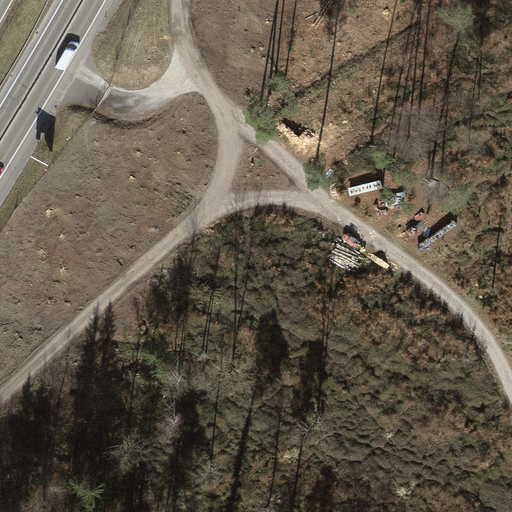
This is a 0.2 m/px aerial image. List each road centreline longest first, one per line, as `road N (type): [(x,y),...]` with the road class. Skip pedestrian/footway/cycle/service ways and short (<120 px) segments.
road 1 (track): [(0,400),(218,187),(293,191)]
road 2 (track): [(293,191),(452,280),(511,342)]
road 3 (track): [(218,187),(242,128),(193,68),(186,0)]
road 4 (trunk): [(0,162),(95,0)]
road 5 (trunk): [(73,0),(0,124)]
